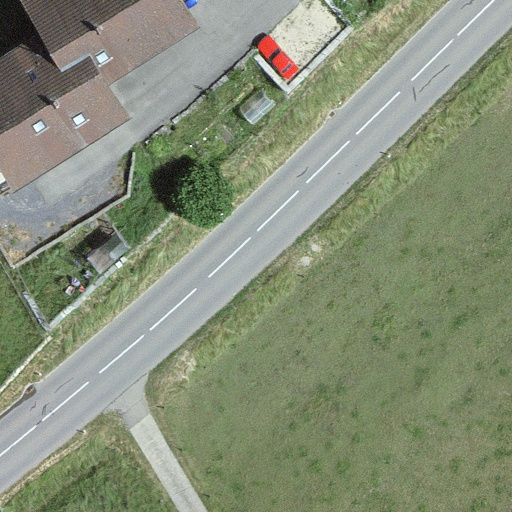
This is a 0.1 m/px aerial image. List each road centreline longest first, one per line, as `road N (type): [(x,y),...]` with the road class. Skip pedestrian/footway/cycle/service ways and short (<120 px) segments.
road 1 (secondary): [(501,0),(172,309),(0,457)]
road 2 (unknown): [(274,0),(153,108),(44,186)]
